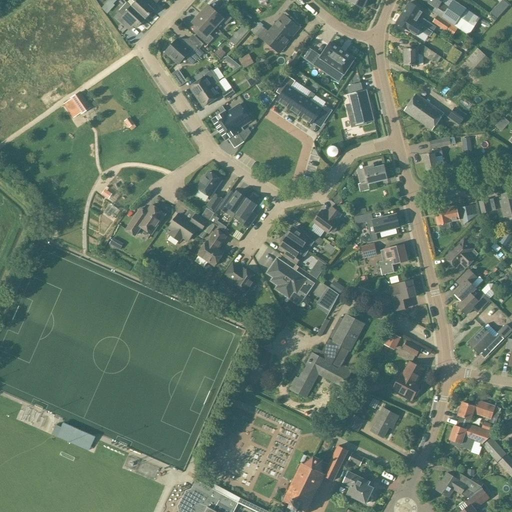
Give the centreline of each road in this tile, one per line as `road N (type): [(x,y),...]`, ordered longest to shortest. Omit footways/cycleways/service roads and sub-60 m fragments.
road 1 (residential): [(213,152),(142,46),(185,0)]
road 2 (residential): [(443,346),(411,196)]
road 3 (residential): [(401,500),(437,430),(447,368)]
road 4 (residential): [(399,142),(360,150),(317,199),(284,205)]
